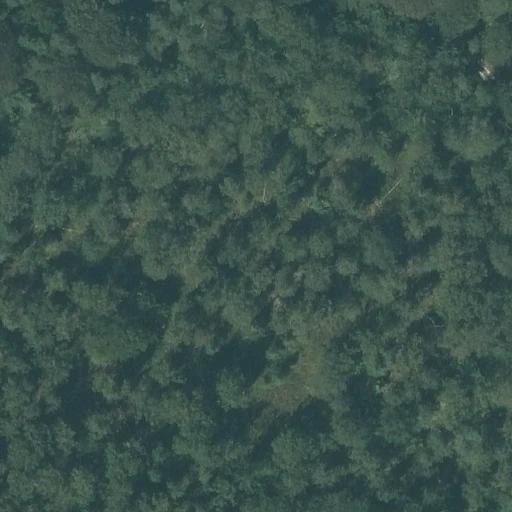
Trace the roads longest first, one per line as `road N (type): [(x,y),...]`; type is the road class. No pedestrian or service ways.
road 1 (track): [(282,0),(153,54),(0,133)]
road 2 (track): [(511,99),(422,0)]
